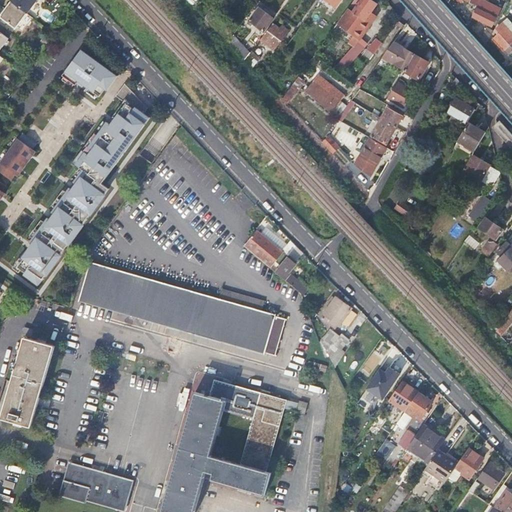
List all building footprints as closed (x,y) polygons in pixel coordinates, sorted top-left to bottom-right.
[(11,0),(11,1),(11,2),(27,14),(37,0),(11,0)] [(361,0),(354,11),(348,7),(337,22),(354,34),(359,38),(370,23),(365,19),(371,11),(376,3),(372,0),(361,0)] [(477,8),(474,16),(493,25),(501,7),(488,1),(485,0),(481,0),(481,1),(477,8)] [(0,16),(16,29),(27,14),(11,2),(0,16)] [(467,14),(473,18),(474,16),(477,8),(471,5),(467,14)] [(259,7),(249,20),(263,31),(273,17),(259,7)] [(216,11),(208,18),(213,23),(221,15),(216,11)] [(377,14),(371,11),(365,19),(370,23),(377,14)] [(511,23),(507,18),(503,22),(511,31),(511,23)] [(511,31),(503,22),(498,26),(502,30),(494,38),(506,51),(511,44),(511,31)] [(273,23),(261,40),(273,49),(285,32),(273,23)] [(493,31),(486,27),(481,37),(487,44),(493,31)] [(0,32),(0,51),(9,39),(0,32)] [(359,38),(354,34),(348,42),(353,45),(335,66),(343,74),(368,45),(359,38)] [(231,35),(227,41),(238,52),(243,47),(231,35)] [(373,54),(381,42),(376,38),(368,50),(373,54)] [(414,53),(394,41),(383,55),(405,68),(414,53)] [(251,49),(244,59),(252,67),(261,58),(251,49)] [(117,76),(82,50),(63,75),(75,85),(78,81),(84,85),(99,96),(105,89),(107,91),(117,76)] [(404,71),(418,79),(422,72),(423,72),(426,67),(426,66),(428,62),(414,53),(405,68),(404,71)] [(376,74),(372,71),(363,83),(368,86),(376,74)] [(457,95),(463,84),(453,73),(445,88),(457,95)] [(325,79),(319,74),(305,90),(331,111),(344,95),(330,83),(326,88),(321,84),(325,79)] [(326,88),(330,83),(325,79),(321,84),(326,88)] [(299,87),(294,82),(293,84),(282,99),(285,102),(286,104),(299,87)] [(397,82),(388,97),(405,107),(413,92),(397,82)] [(144,113),(148,108),(125,84),(115,96),(126,104),(110,125),(107,122),(88,147),(92,150),(88,155),(85,152),(75,165),(82,170),(73,183),(77,186),(73,191),(69,188),(51,213),(55,216),(51,221),(47,218),(29,243),(33,246),(17,267),(25,273),(23,275),(38,285),(109,189),(102,184),(150,118),(144,113)] [(360,88),(351,100),(354,102),(363,90),(360,88)] [(388,107),(389,105),(388,104),(385,102),(376,97),(371,105),(384,112),(381,117),(397,126),(403,116),(388,107)] [(463,131),(469,122),(476,109),(468,105),(471,101),(464,97),(461,101),(457,98),(448,112),(453,115),(452,118),(462,124),(457,132),(461,135),(463,131)] [(351,100),(338,118),(337,119),(341,121),(348,110),(352,112),(356,105),(357,103),(354,102),(351,100)] [(387,144),(397,126),(381,117),(367,109),(366,111),(363,115),(368,118),(369,116),(376,120),(377,119),(380,121),(372,135),(387,144)] [(477,147),(487,132),(469,122),(463,131),(467,133),(464,140),(477,147)] [(352,128),(364,135),(366,136),(368,132),(365,131),(365,128),(355,123),(352,128)] [(8,152),(0,163),(0,172),(11,180),(14,175),(17,177),(26,165),(36,152),(32,149),(37,144),(22,133),(18,139),(8,152)] [(323,142),(333,152),(341,144),(331,134),(323,142)] [(358,159),(356,163),(357,164),(365,171),(371,175),(387,147),(369,137),(360,155),(358,159)] [(473,154),(457,182),(463,185),(470,172),(483,179),(491,166),(491,165),(473,154)] [(501,171),(491,166),(483,179),(493,185),(501,171)] [(472,208),(483,216),(493,201),(483,193),(472,208)] [(486,218),(479,228),(496,239),(503,229),(486,218)] [(262,235),(274,244),(278,238),(267,229),(262,235)] [(269,266),(276,272),(296,246),(291,240),(282,252),(274,244),(262,235),(257,230),(254,234),(255,236),(247,245),(271,265),(269,266)] [(468,235),(463,241),(475,250),(480,243),(468,235)] [(489,257),(498,244),(495,241),(492,243),(489,241),(482,251),(489,257)] [(511,246),(507,241),(497,251),(502,257),(498,260),(507,270),(510,268),(511,270),(511,246)] [(299,291),(303,286),(295,279),(295,278),(289,273),(296,264),(294,262),(302,252),(296,246),(276,272),(299,291)] [(90,263),(79,302),(263,355),(264,352),(275,356),(285,320),(275,317),(275,314),(143,277),(90,263)] [(335,301),(322,318),(335,328),(348,312),(335,301)] [(340,336),(331,328),(319,342),(325,357),(326,359),(327,358),(332,368),(342,353),(333,344),(340,336)] [(53,347),(42,344),(37,342),(25,338),(16,366),(15,369),(0,418),(30,427),(53,347)] [(364,388),(380,400),(400,373),(390,366),(387,370),(385,372),(379,368),(364,388)] [(211,480),(264,495),(271,473),(266,471),(286,401),(269,396),(260,394),(232,385),(226,384),(215,380),(211,393),(204,391),(203,395),(195,392),(192,401),(161,511),(193,511),(205,473),(212,475),(211,480)] [(404,411),(418,392),(402,381),(389,399),(404,411)] [(432,402),(418,392),(404,411),(401,415),(396,423),(404,429),(413,417),(419,421),(432,402)] [(298,400),(296,407),(305,410),(306,403),(298,400)] [(393,427),(396,423),(401,415),(397,412),(389,424),(393,427)] [(445,441),(447,438),(424,422),(422,425),(445,441)] [(406,448),(428,464),(439,448),(445,441),(422,425),(414,437),(406,448)] [(406,448),(414,437),(406,431),(397,443),(405,449),(406,448)] [(456,467),(459,462),(439,448),(428,464),(425,469),(422,474),(430,479),(428,482),(439,490),(444,483),(448,477),(456,467)] [(483,459),(469,448),(459,462),(456,467),(462,472),(461,474),(469,479),(483,459)] [(70,463),(59,496),(85,504),(87,501),(122,511),(124,511),(134,481),(70,463)] [(489,463),(478,478),(493,489),(503,474),(489,463)] [(456,480),(461,474),(462,472),(456,467),(448,477),(453,481),(456,480)] [(481,484),(475,480),(469,490),(474,494),(481,484)] [(384,506),(392,511),(394,511),(408,492),(399,486),(384,506)] [(495,507),(501,511),(511,511),(511,493),(507,490),(495,507)] [(353,511),(361,511),(368,503),(362,499),(353,511)]
